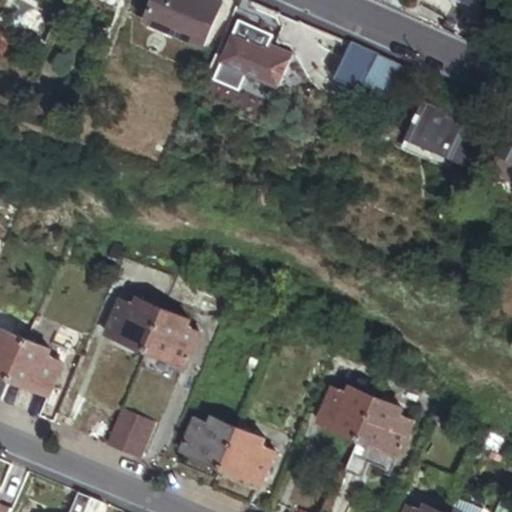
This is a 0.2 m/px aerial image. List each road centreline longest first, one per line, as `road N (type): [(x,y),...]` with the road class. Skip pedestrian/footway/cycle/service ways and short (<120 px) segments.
road 1 (tertiary): [(321,0),(511,82)]
road 2 (residential): [(175,511),(0,440)]
